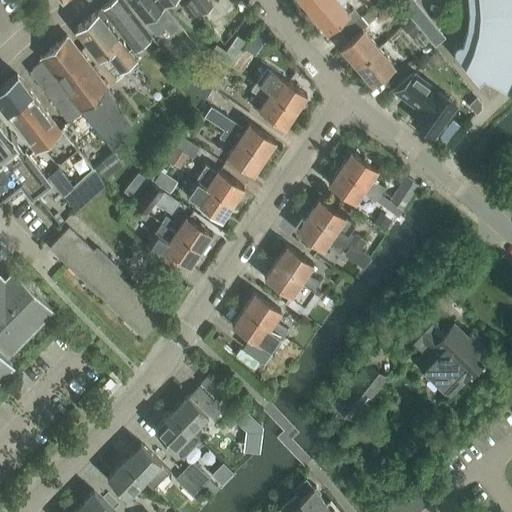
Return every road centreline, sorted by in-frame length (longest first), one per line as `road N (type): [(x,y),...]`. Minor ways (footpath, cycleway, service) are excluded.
road 1 (residential): [(340,96),(276,205),(155,373)]
road 2 (residential): [(511,244),(340,96)]
road 3 (residential): [(155,373),(0,225)]
road 4 (residential): [(155,373),(32,511)]
road 5 (residential): [(340,96),(259,0)]
